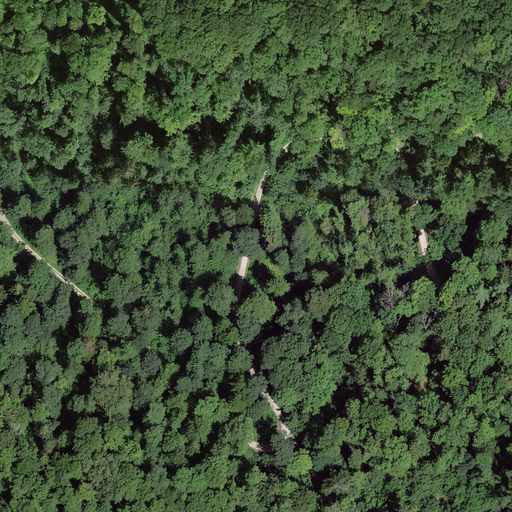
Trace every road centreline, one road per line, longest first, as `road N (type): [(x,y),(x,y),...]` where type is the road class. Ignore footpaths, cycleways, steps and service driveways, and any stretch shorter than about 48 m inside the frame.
road 1 (track): [(299,448),(242,356),(234,302),(277,160),(313,129),(356,128),(390,143),(415,192),(432,281),(511,332)]
road 2 (track): [(299,448),(273,452),(246,440),(0,216)]
road 3 (track): [(356,128),(511,136)]
